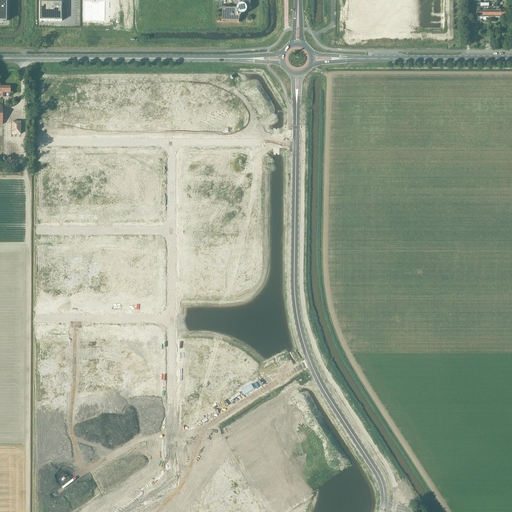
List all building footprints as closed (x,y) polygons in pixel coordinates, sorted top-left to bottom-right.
[(237,9),(222,8),(222,21),(221,21),(239,22),(238,22),(239,22),(241,15),(247,10),(251,9),(251,8),(250,8),(250,0),(237,0),(241,5),(241,6),(237,9)] [(108,1),(84,1),(84,23),(108,23),(108,1)] [(40,3),(39,21),(61,21),(62,3),(40,3)] [(482,18),(482,6),(482,7),(476,7),(476,10),(473,10),(473,15),(476,15),(476,18),(482,18)] [(495,7),(495,18),(505,18),(505,10),(499,10),(499,7),(495,7)] [(21,136),(21,122),(11,122),(11,135),(21,136)] [(44,151),(44,172),(73,172),(73,151),(44,151)] [(85,151),(85,172),(114,172),(114,151),(85,151)] [(138,151),(138,186),(163,186),(163,156),(158,151),(138,151)] [(138,186),(138,220),(158,220),(163,215),(163,186),(138,186)] [(58,188),(58,220),(77,220),(77,188),(58,188)] [(98,188),(98,220),(117,220),(117,188),(98,188)] [(47,239),(47,285),(64,285),(64,239),(47,239)] [(78,239),(78,271),(96,271),(96,239),(78,239)] [(103,252),(103,261),(130,262),(130,252),(103,252)] [(135,252),(135,261),(162,262),(162,252),(135,252)] [(69,276),(69,308),(88,308),(88,276),(69,276)] [(156,277),(136,277),(136,307),(156,307),(156,277)] [(109,278),(109,308),(123,308),(123,278),(109,278)] [(291,421),(281,427),(290,442),(294,440),(291,435),(295,433),(298,439),(300,437),(291,421)] [(157,467),(152,470),(155,475),(160,472),(157,467)]
